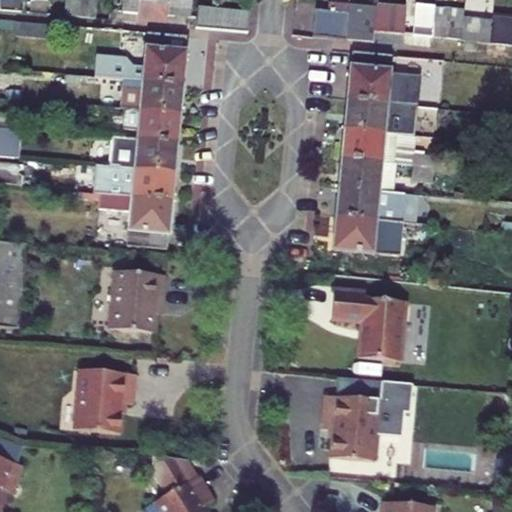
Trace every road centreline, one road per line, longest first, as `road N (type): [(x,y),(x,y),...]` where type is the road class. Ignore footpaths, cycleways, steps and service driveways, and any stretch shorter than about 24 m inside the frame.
road 1 (residential): [(290,511),(241,445),(235,424),(252,235)]
road 2 (residential): [(252,235),(292,203),(301,111),(268,62)]
road 3 (residential): [(252,235),(219,192),(226,104),(268,62)]
